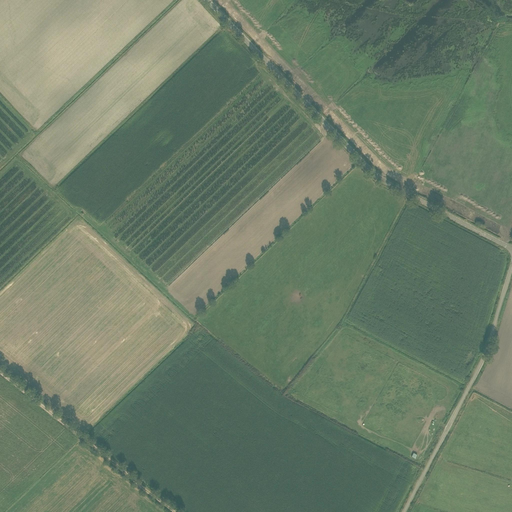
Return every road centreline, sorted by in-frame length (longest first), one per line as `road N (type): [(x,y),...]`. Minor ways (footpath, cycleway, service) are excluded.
road 1 (unclassified): [(511,246),(376,177),(206,0)]
road 2 (unclassified): [(401,511),(474,377),(511,268)]
road 3 (track): [(0,369),(177,511)]
